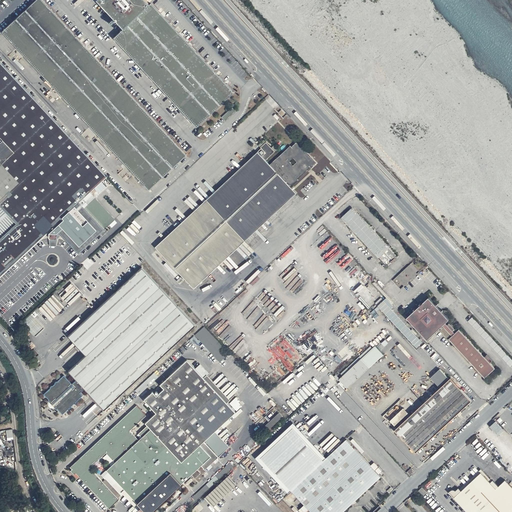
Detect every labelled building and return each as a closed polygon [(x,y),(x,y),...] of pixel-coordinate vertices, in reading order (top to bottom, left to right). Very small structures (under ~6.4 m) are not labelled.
[(186,156),(42,0),(34,0),(3,30),(148,188),(186,156)] [(97,0),(123,27),(114,37),(197,126),(234,92),(232,90),(153,5),(151,2),(150,3),(146,0),(97,0)] [(0,60),(0,137),(3,140),(0,142),(0,276),(48,231),(48,236),(50,238),(53,238),(56,238),(56,236),(57,233),(58,232),(78,254),(114,219),(96,198),(93,194),(85,201),(82,198),(107,176),(0,60)] [(236,111),(232,107),(222,117),(225,120),(236,111)] [(315,163),(296,142),(291,146),(289,145),(269,164),(266,159),(275,151),(266,143),(260,147),(257,152),(155,247),(194,290),(296,193),(290,186),(298,178),(300,182),(313,170),(311,167),(315,163)] [(351,208),(341,218),(385,267),(396,257),(396,255),(353,209),(351,208)] [(405,285),(420,271),(411,262),(396,277),(405,285)] [(82,395),(80,392),(84,388),(91,396),(104,410),(196,325),(143,267),(68,336),(86,355),(69,370),(68,371),(76,379),(72,383),(64,375),(44,393),(49,399),(48,401),(49,402),(55,409),(56,410),(57,409),(62,414),(82,395)] [(450,320),(429,297),(407,317),(427,340),(443,327),(452,336),(449,339),(485,378),(495,369),(491,363),(493,361),(487,354),(484,357),(460,330),(455,334),(453,331),(454,329),(450,324),(448,325),(446,323),(450,320)] [(391,304),(387,299),(378,306),(417,349),(424,344),(391,304)] [(469,321),(473,324),(476,327),(477,326),(474,323),(477,321),(473,317),(469,321)] [(204,326),(195,335),(219,362),(229,353),(204,326)] [(374,339),(362,328),(352,339),(362,351),(374,339)] [(511,359),(498,344),(495,348),(502,356),(511,366),(511,364),(511,359)] [(384,355),(375,346),(372,349),(371,347),(341,373),(343,376),(335,384),(343,393),(384,355)] [(106,469),(145,511),(149,511),(191,474),(195,478),(201,472),(197,468),(203,462),(207,467),(229,447),(215,431),(235,412),(226,401),(205,378),(187,359),(161,385),(165,389),(156,397),(152,392),(144,400),(156,413),(145,423),(147,426),(139,434),(142,437),(139,440),(131,432),(147,416),(138,406),(71,468),(109,508),(119,499),(91,468),(106,455),(113,462),(106,469)] [(472,402),(451,378),(450,379),(440,369),(431,378),(438,386),(440,388),(395,430),(415,453),(472,402)] [(384,416),(396,428),(411,415),(404,407),(392,417),(388,412),(384,416)] [(279,412),(263,428),(267,432),(283,416),(279,412)] [(497,420),(491,425),(505,441),(511,436),(497,420)] [(294,423),(256,457),(288,493),(291,490),(305,505),(299,510),(300,511),(308,511),(309,510),(311,511),(343,511),(381,476),(385,473),(375,462),(371,466),(347,439),(326,458),(294,423)] [(255,436),(242,447),(245,450),(236,458),(239,461),(261,442),(255,436)] [(220,478),(234,465),(230,462),(217,475),(220,478)] [(497,490),(480,473),(453,498),(466,511),(511,511),(511,488),(506,482),(497,490)] [(229,475),(205,497),(214,507),(238,485),(229,475)] [(197,500),(211,485),(208,482),(194,497),(197,500)]
